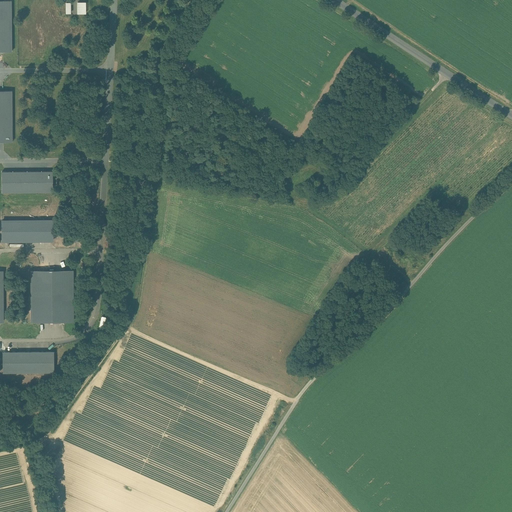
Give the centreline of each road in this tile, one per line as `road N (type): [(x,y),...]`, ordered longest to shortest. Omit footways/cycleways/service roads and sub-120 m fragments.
road 1 (unclassified): [(511,181),(307,383),(225,511)]
road 2 (track): [(447,75),(320,205),(293,195),(289,180),(305,160)]
road 3 (unclassified): [(511,118),(335,0)]
road 4 (track): [(294,402),(125,328)]
